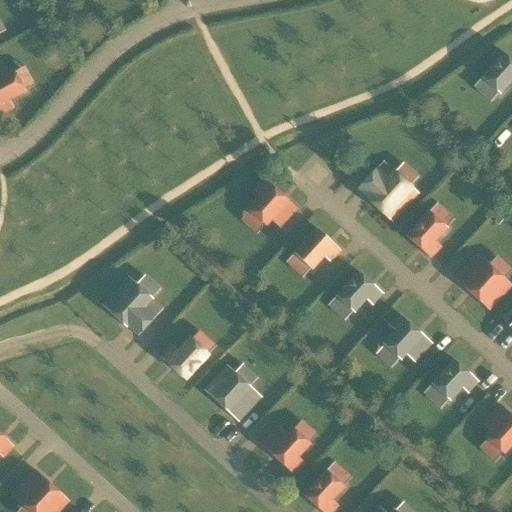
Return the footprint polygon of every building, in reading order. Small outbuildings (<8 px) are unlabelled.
[(504,53),(481,78),(485,82),(496,92),(500,95),(511,82),(511,59),(508,56),(507,56),(504,53)] [(0,65),(0,116),(14,109),(10,101),(26,93),(14,70),(5,75),(0,65)] [(392,223),(419,195),(414,190),(414,189),(410,185),(397,172),(397,173),(394,170),(393,171),(383,162),(377,168),(372,173),(372,172),(359,186),(360,186),(356,190),(366,199),(369,203),(368,203),(382,216),(383,215),(387,219),(388,219),(392,223)] [(280,229),(297,210),(285,200),(286,198),(274,187),(273,188),(264,180),(254,191),(259,197),(247,210),(251,213),(250,213),(263,224),(266,227),(272,221),(280,229)] [(428,212),(406,236),(410,240),(409,240),(421,251),(422,251),(431,259),(442,248),(435,242),(447,229),(428,212)] [(316,228),(294,253),(313,271),(325,257),(331,263),(341,251),(316,228)] [(511,286),(477,254),(454,279),(467,292),(479,303),(480,303),(489,311),(511,286)] [(358,271),(335,296),(339,300),(350,311),(351,310),(354,314),(367,300),(373,306),(383,295),(374,286),(375,285),(362,274),(362,275),(358,271)] [(128,277),(101,306),(111,315),(122,326),(123,325),(127,329),(127,328),(137,337),(141,333),(142,333),(153,322),(152,321),(163,309),(149,297),(150,296),(138,285),(137,286),(128,277)] [(415,364),(432,345),(420,334),(421,333),(409,322),(399,313),(388,325),(394,330),(382,344),(386,347),(385,348),(397,358),(401,362),(406,356),(415,364)] [(190,337),(176,351),(171,347),(161,358),(166,363),(165,363),(169,367),(168,368),(181,379),(182,378),(186,382),(210,356),(206,352),(207,352),(194,340),(193,340),(190,337)] [(454,359),(431,384),(435,388),(446,399),(450,402),(462,388),(468,394),(479,383),(469,374),(470,373),(458,362),(457,363),(454,359)] [(239,423),(262,398),(248,386),(249,385),(236,374),(236,375),(226,366),(204,391),(214,400),(213,401),(224,411),(225,410),(239,423)] [(499,405),(482,424),(491,432),(486,438),(489,441),(500,452),(501,452),(504,454),(511,445),(511,415),(511,416),(499,405)] [(278,426),(260,445),(272,456),(284,467),(285,467),(294,475),(304,464),(298,459),(310,446),(308,444),(294,430),(291,428),(286,434),(278,426)] [(0,434),(0,456),(3,459),(14,448),(0,434)] [(326,470),(303,495),(306,499),(318,510),(319,510),(321,511),(334,511),(339,507),(333,501),(344,488),(342,487),(326,471),(326,470)] [(60,511),(69,502),(35,471),(11,496),(28,511),(60,511)]
